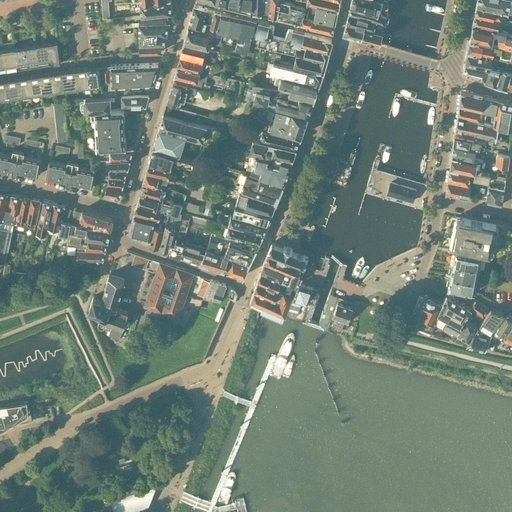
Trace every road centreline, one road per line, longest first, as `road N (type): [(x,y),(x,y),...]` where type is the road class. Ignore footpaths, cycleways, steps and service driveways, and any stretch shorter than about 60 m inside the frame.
road 1 (residential): [(248,286),(343,42)]
road 2 (residential): [(185,0),(128,201),(119,207)]
road 3 (unclassified): [(109,410),(211,365),(248,286)]
road 4 (residential): [(248,286),(125,243),(119,207)]
road 5 (residential): [(452,69),(438,201)]
road 6 (residential): [(119,207),(0,183)]
